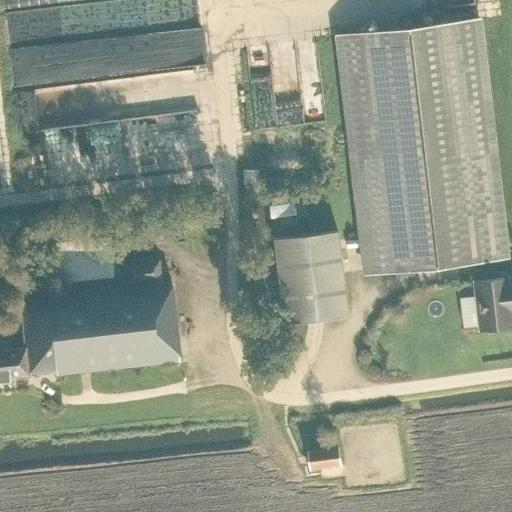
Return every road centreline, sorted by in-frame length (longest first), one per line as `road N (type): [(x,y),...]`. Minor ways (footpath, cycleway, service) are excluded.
road 1 (track): [(300,401),(263,392),(234,347),(230,172)]
road 2 (track): [(230,172),(0,202)]
road 3 (track): [(230,172),(211,0)]
